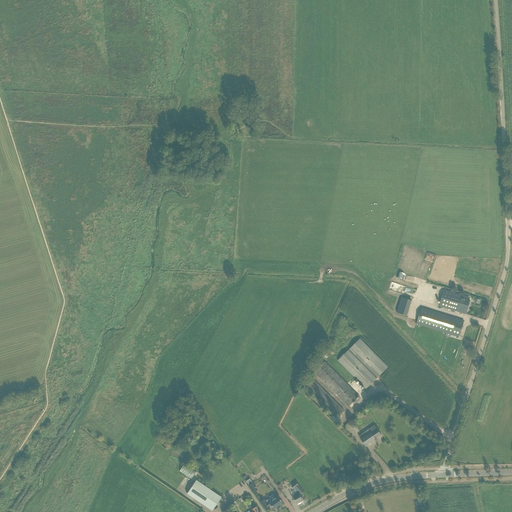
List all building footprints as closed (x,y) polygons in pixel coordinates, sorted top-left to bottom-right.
[(433,261),(434,255),(428,253),(426,260),(433,261)] [(454,312),(455,311),(466,314),(470,301),(467,301),(468,297),(444,290),(439,306),(451,309),(451,311),(454,312)] [(405,315),(410,300),(400,297),(395,312),(405,315)] [(416,324),(459,337),(464,321),(421,308),(416,324)] [(338,360),(366,389),(388,367),(360,339),(338,360)] [(314,372),(348,407),(359,396),(325,362),(314,372)] [(344,411),(328,394),(312,378),(306,384),(338,417),(344,411)] [(353,428),(349,422),(343,427),(347,432),(353,428)] [(364,432),(359,436),(360,439),(363,442),(365,446),(376,439),(375,439),(380,435),(377,431),(374,426),(368,430),(369,431),(365,434),(364,432)] [(191,479),(195,472),(184,465),(179,471),(191,479)] [(194,483),(186,494),(212,511),(219,500),(221,497),(196,480),(194,483)] [(296,482),(291,486),(294,489),(295,488),(298,492),(294,494),(295,495),(293,497),(292,497),(294,501),(294,500),(295,500),(297,504),(303,500),(301,498),(304,496),(301,493),(303,491),(299,486),(296,482)] [(257,490),(252,483),(248,485),(253,493),(257,490)] [(282,504),(277,496),(271,500),(271,499),(267,501),(267,502),(266,503),(263,499),(260,502),(266,510),(269,508),(269,507),(270,506),(273,510),(276,508),(277,509),(280,507),(279,506),(282,504)]
